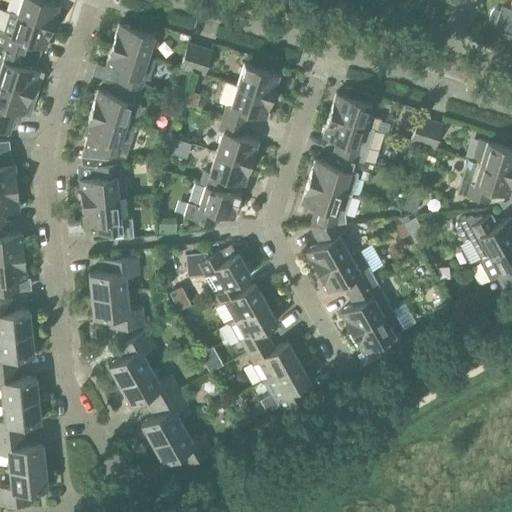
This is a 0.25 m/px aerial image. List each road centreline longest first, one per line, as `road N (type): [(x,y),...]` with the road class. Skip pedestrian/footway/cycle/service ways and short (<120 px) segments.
road 1 (residential): [(75,511),(118,483),(66,380),(52,214),(55,143),(90,0)]
road 2 (residential): [(364,395),(274,244),(273,214),(326,45)]
road 3 (residential): [(326,45),(180,0)]
road 4 (residential): [(441,85),(326,45)]
